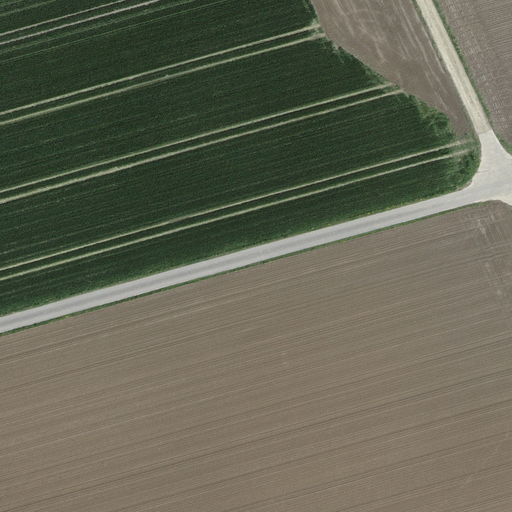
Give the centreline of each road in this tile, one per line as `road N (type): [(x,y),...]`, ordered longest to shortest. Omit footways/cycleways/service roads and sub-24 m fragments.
road 1 (unclassified): [(511,184),(0,327)]
road 2 (track): [(422,0),(511,192)]
